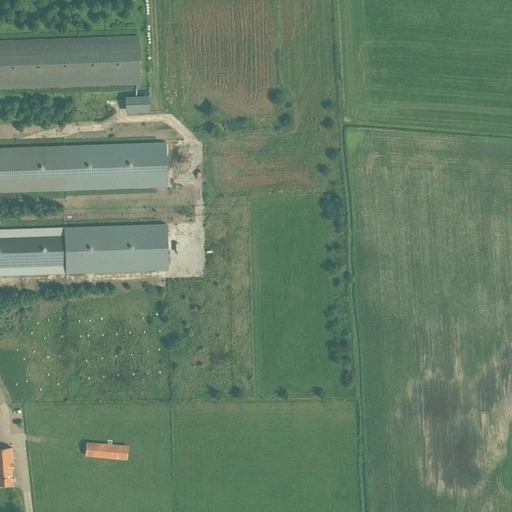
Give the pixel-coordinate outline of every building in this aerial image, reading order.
[(139,38),(0,42),(0,86),(140,82),(139,38)] [(147,108),(147,91),(123,90),(122,108),(147,108)] [(0,192),(163,187),(161,140),(0,147),(0,192)] [(0,275),(168,270),(166,224),(0,229),(0,275)] [(87,443),(86,456),(127,459),(128,446),(87,443)] [(13,469),(11,447),(0,448),(0,485),(11,484),(10,470),(13,469)]
